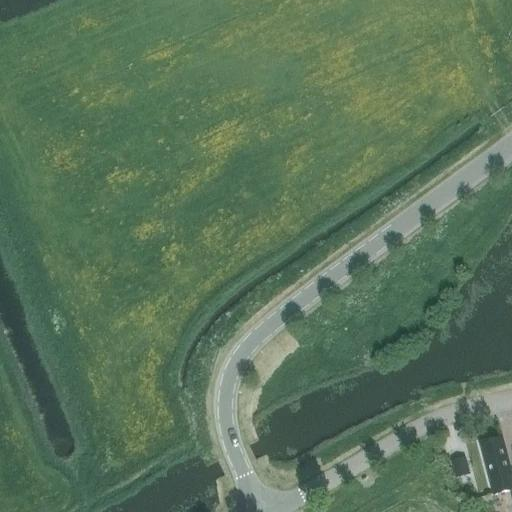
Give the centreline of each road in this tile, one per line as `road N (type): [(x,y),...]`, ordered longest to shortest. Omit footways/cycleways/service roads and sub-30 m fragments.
road 1 (tertiary): [(259,511),(226,429),(227,384),(242,353),(511,141)]
road 2 (unclassified): [(511,400),(416,427),(269,511)]
